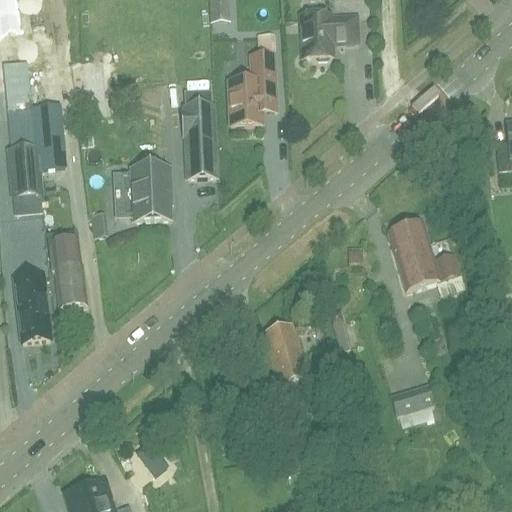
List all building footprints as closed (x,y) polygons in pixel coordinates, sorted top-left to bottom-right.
[(358,48),(356,21),(330,22),(330,19),(301,20),(303,63),(315,62),(318,65),(327,64),(329,62),(332,62),(332,49),(358,48)] [(263,55),(280,54),(279,38),(262,39),(263,55)] [(252,85),(229,86),(230,131),(262,130),(262,117),(276,116),(275,92),(274,60),(258,60),(251,61),(252,85)] [(28,87),(4,89),(7,114),(8,114),(28,112),(31,112),(28,87)] [(32,153),(6,156),(11,204),(13,204),(41,200),(43,200),(40,175),(65,173),(59,110),(31,112),(28,112),(32,153)] [(212,113),(184,114),(188,185),(216,183),(212,113)] [(511,127),(506,128),(508,146),(495,147),(498,177),(511,175),(511,127)] [(131,174),(134,226),(170,224),(169,199),(172,199),(171,184),(168,184),(168,172),(131,174)] [(113,238),(108,217),(95,219),(100,241),(113,238)] [(406,297),(460,280),(454,259),(434,265),(423,227),(388,237),(406,297)] [(77,235),(48,239),(50,254),(52,274),(54,274),(59,314),(87,311),(82,271),(81,271),(77,235)] [(369,252),(351,259),(355,271),(373,265),(369,252)] [(23,347),(49,344),(42,280),(16,283),(23,347)] [(350,354),(340,315),(330,317),(339,357),(350,354)] [(461,334),(467,333),(464,323),(458,325),(461,334)] [(278,390),(309,380),(292,328),(262,338),(278,390)] [(327,384),(315,386),(317,404),(329,402),(327,384)] [(434,410),(428,389),(390,401),(396,422),(410,418),(414,430),(434,424),(430,412),(434,410)] [(343,470),(338,444),(330,411),(311,416),(318,448),(314,449),(320,475),(343,470)] [(214,430),(217,442),(240,437),(237,425),(214,430)] [(128,511),(126,511),(113,511),(105,485),(65,497),(69,511),(128,511)]
